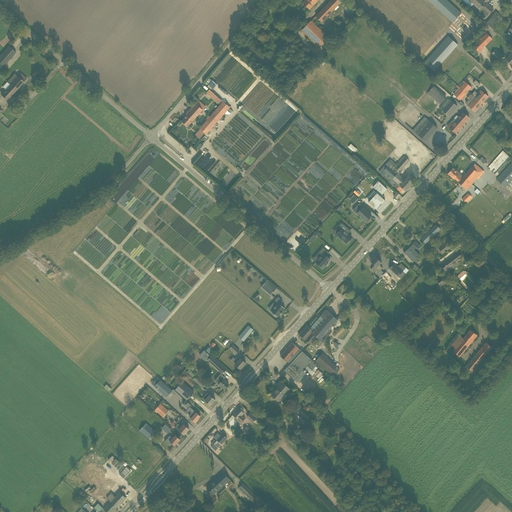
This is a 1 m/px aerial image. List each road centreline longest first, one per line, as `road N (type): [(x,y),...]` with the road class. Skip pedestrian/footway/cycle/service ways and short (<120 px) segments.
road 1 (unclassified): [(329,290),(150,136)]
road 2 (unclassified): [(150,136),(0,9)]
road 3 (unclassified): [(0,252),(115,178),(150,136)]
road 4 (residential): [(150,136),(263,0)]
road 5 (secondary): [(329,290),(422,186)]
road 6 (secondary): [(422,186),(511,86)]
road 7 (unclassified): [(511,280),(422,186)]
